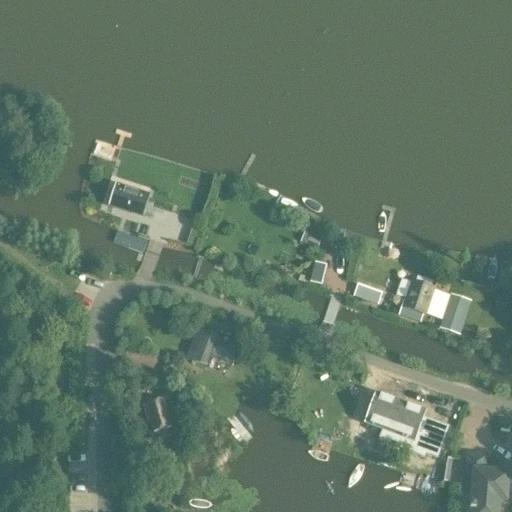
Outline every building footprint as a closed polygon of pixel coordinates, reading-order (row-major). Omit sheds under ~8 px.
[(141,217),(143,210),(147,199),(117,189),(111,207),(141,217)] [(312,236),(307,248),(318,252),(323,240),(312,236)] [(312,266),(306,286),(316,289),(322,269),(312,266)] [(420,324),(431,291),(414,286),(407,308),(402,307),(399,317),(420,324)] [(377,307),(381,297),(357,289),(354,299),(377,307)] [(460,338),(471,304),(450,297),(439,331),(460,338)] [(228,330),(205,322),(202,331),(225,339),(228,330)] [(229,363),(235,348),(197,334),(187,361),(206,368),(210,356),(229,363)] [(371,396),(361,425),(410,442),(420,414),(393,404),(371,396)] [(171,429),(162,402),(143,408),(148,425),(150,424),(154,435),(171,429)] [(497,511),(498,502),(503,500),(505,496),(507,476),(483,474),(484,460),(468,458),(465,493),(473,494),(471,511),(497,511)]
